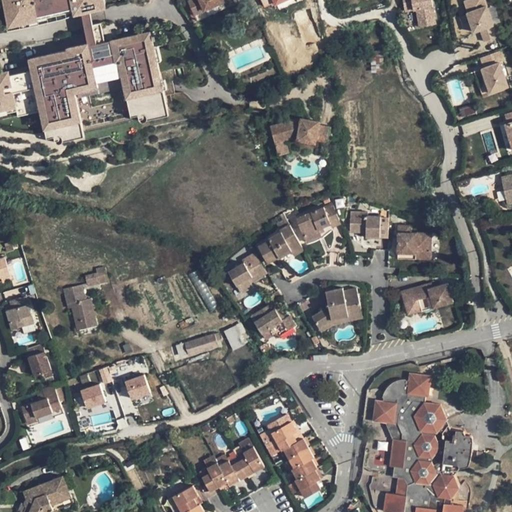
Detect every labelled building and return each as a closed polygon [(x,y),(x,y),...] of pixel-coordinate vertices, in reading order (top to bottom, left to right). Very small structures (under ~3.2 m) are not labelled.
[(84,28),(92,26),(90,19),(89,13),(103,10),(100,0),(2,0),(9,27),(37,21),(36,17),(72,9),(74,16),(81,15),(82,21),(84,28)] [(189,0),(188,0),(195,15),(224,1),(223,0),(189,0)] [(403,0),(405,11),(417,9),(420,27),(436,24),(432,0),(403,0)] [(487,6),(467,13),(474,32),(480,30),(484,42),(497,37),(487,6)] [(479,32),(471,34),(466,16),(458,18),(463,38),(471,36),(473,43),(482,41),(479,32)] [(92,26),(84,28),(88,45),(89,47),(105,43),(100,24),(92,26)] [(123,78),(132,118),(168,109),(150,32),(105,43),(89,47),(88,45),(67,50),(68,52),(30,60),(32,72),(10,77),(9,73),(0,75),(0,112),(40,103),(48,140),(84,131),(74,89),(123,78)] [(382,50),(372,52),(373,72),(383,71),(382,50)] [(501,51),(493,54),(496,61),(503,58),(501,51)] [(481,58),(485,68),(500,63),(505,62),(503,58),(496,61),(493,54),(481,58)] [(485,68),(483,69),(490,93),(508,87),(500,63),(485,68)] [(262,128),(265,136),(273,133),(276,144),(279,154),(290,152),(286,139),(299,135),(299,136),(316,138),(317,135),(328,137),(329,126),(319,124),(319,121),(300,118),(262,128)] [(276,144),(268,147),(272,156),(279,154),(276,144)] [(511,175),(501,178),(507,204),(511,202),(511,175)] [(333,203),(297,218),(305,238),(320,232),(318,228),(323,226),(331,223),(332,226),(341,223),(333,203)] [(368,216),(368,212),(351,212),(350,222),(361,222),(360,232),(366,232),(366,237),(388,237),(389,218),(381,218),(381,216),(368,216)] [(360,232),(361,222),(350,222),(350,232),(360,232)] [(270,239),(270,240),(259,246),(268,262),(279,256),(280,257),(292,250),(301,245),(290,224),(281,230),(281,232),(270,239)] [(410,226),(399,226),(398,252),(416,252),(416,258),(430,258),(431,233),(410,233),(410,226)] [(320,232),(305,238),(307,242),(321,236),(320,232)] [(303,249),(301,245),(292,250),(294,255),(303,249)] [(243,260),(245,262),(229,271),(237,286),(242,293),(253,286),(251,282),(249,279),(259,273),(261,276),(268,272),(255,252),(243,260)] [(10,273),(4,256),(0,257),(0,275),(0,276),(10,273)] [(108,280),(105,267),(96,269),(97,273),(99,282),(108,280)] [(10,273),(0,276),(2,282),(11,279),(10,273)] [(97,273),(85,276),(88,285),(99,282),(97,273)] [(261,276),(259,273),(249,279),(251,282),(261,276)] [(453,301),(448,282),(433,286),(418,291),(416,286),(401,291),(408,314),(453,301)] [(433,286),(431,282),(416,286),(418,291),(433,286)] [(72,286),(64,288),(69,307),(73,307),(78,327),(75,328),(76,332),(79,331),(78,329),(97,325),(91,298),(85,299),(83,288),(73,290),(72,286)] [(360,303),(357,288),(344,291),(343,287),(326,291),(328,301),(329,306),(325,309),(313,316),(319,327),(332,319),(349,315),(347,306),(360,303)] [(34,322),(26,296),(10,300),(13,308),(7,310),(13,328),(34,322)] [(283,320),(285,318),(274,301),(271,302),(283,320)] [(275,334),(280,335),(295,325),(289,316),(285,318),(283,320),(271,302),(251,315),(262,333),(271,328),(275,334)] [(363,316),(360,303),(347,306),(349,315),(350,319),(363,316)] [(334,323),(332,319),(319,327),(321,330),(334,323)] [(242,323),(224,329),(231,349),(249,343),(242,323)] [(215,333),(170,347),(173,355),(217,341),(217,340),(215,333)] [(317,334),(312,338),(316,344),(321,341),(317,334)] [(217,341),(173,355),(174,359),(218,346),(217,341)] [(270,348),(267,342),(260,346),(264,352),(270,348)] [(42,343),(26,349),(28,356),(29,356),(32,365),(35,375),(43,372),(52,369),(42,343)] [(103,384),(111,382),(108,367),(100,369),(103,384)] [(383,400),(376,399),(373,420),(385,422),(398,423),(402,434),(402,440),(393,439),(390,466),(394,466),(393,476),(398,477),(405,478),(408,484),(407,494),(396,493),(387,492),(384,511),(393,511),(463,511),(465,501),(458,500),(459,493),(457,491),(459,487),(454,475),(460,468),(468,466),(469,465),(470,464),(470,462),(473,437),(472,436),(470,435),(465,434),(464,430),(450,429),(447,420),(448,419),(441,404),(425,402),(426,396),(429,397),(431,376),(410,373),(409,380),(406,380),(406,379),(400,379),(398,380),(392,382),(387,387),(385,391),(382,397),(383,398),(383,400)] [(132,382),(136,400),(155,395),(152,377),(132,382)] [(55,385),(45,388),(48,397),(46,399),(22,407),(26,420),(36,417),(53,410),(52,408),(61,405),(60,401),(55,386),(55,385)] [(60,385),(55,386),(60,401),(65,399),(60,385)] [(86,390),(91,408),(110,403),(105,385),(86,390)] [(297,431),(291,421),(266,435),(276,453),(284,448),(298,441),(293,433),(297,431)] [(398,423),(385,422),(392,439),(393,439),(402,440),(402,434),(398,423)] [(293,433),(298,441),(302,439),(297,431),(293,433)] [(298,441),(284,448),(289,458),(309,447),(303,438),(302,439),(298,441)] [(265,466),(254,446),(244,452),(247,456),(239,461),(248,475),(265,466)] [(309,447),(289,458),(295,467),(312,458),(314,457),(309,447)] [(243,451),(236,455),(239,461),(247,456),(244,452),(243,451)] [(203,459),(208,467),(218,462),(216,459),(214,454),(203,459)] [(226,454),(216,459),(218,462),(219,465),(229,460),(226,454)] [(229,460),(219,465),(228,481),(230,485),(248,475),(239,461),(236,455),(235,454),(232,456),(233,458),(236,463),(232,465),(229,460)] [(312,458),(295,467),(292,469),(298,478),(315,469),(317,468),(312,458)] [(200,471),(211,491),(228,481),(219,465),(218,462),(208,467),(200,471)] [(298,478),(296,479),(296,480),(301,488),(305,497),(321,488),(316,480),(321,478),(315,469),(298,478)] [(74,502),(63,475),(24,491),(27,499),(24,505),(27,507),(25,511),(22,510),(20,511),(46,511),(55,509),(58,510),(59,507),(74,502)] [(407,494),(408,484),(405,478),(398,477),(396,493),(407,494)] [(296,480),(289,485),(293,493),(301,488),(296,480)] [(198,495),(193,485),(173,496),(182,511),(183,511),(198,504),(194,497),(198,495)] [(202,502),(198,495),(194,497),(198,504),(200,503),(202,502)] [(183,511),(204,511),(200,503),(198,504),(183,511)]
